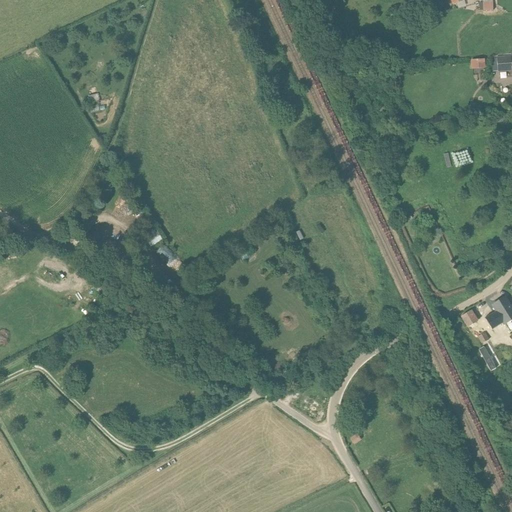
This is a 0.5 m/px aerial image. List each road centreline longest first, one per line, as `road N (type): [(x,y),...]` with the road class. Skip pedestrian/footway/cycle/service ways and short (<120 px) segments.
road 1 (unclassified): [(333,432),(313,427),(141,295),(62,247),(37,236),(0,241)]
road 2 (track): [(0,382),(41,370),(102,432),(146,451),(259,390)]
road 3 (track): [(156,0),(120,122),(93,181),(68,218),(37,236)]
road 4 (unclassified): [(333,432),(334,401),(357,360),(511,271)]
